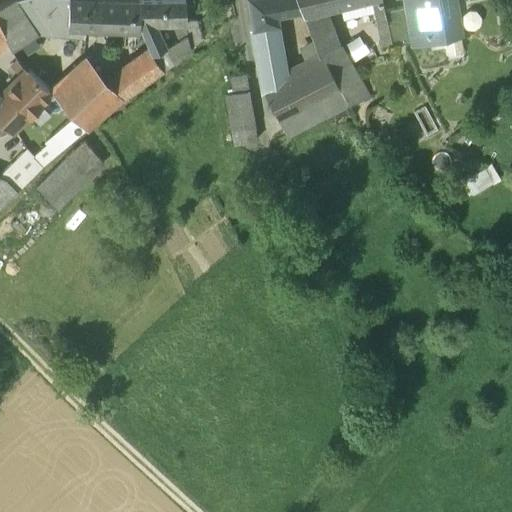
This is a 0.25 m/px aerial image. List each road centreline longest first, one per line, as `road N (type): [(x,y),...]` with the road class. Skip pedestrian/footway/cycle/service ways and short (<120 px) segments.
road 1 (track): [(244,0),(264,128),(381,451),(335,511)]
road 2 (track): [(184,511),(0,331)]
